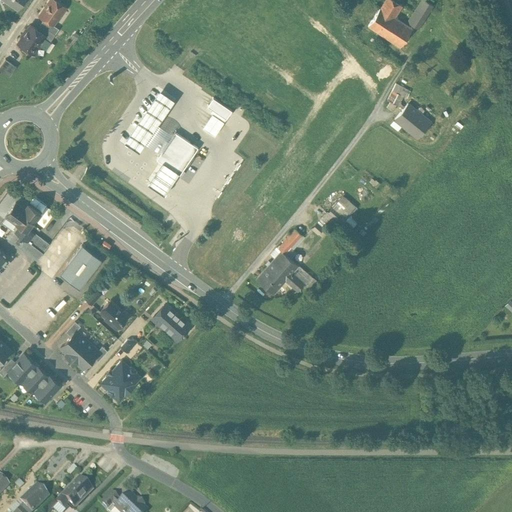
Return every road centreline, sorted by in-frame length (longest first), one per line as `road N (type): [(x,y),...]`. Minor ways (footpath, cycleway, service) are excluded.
road 1 (residential): [(0,309),(112,414),(127,459),(221,511)]
road 2 (primary): [(511,355),(334,358),(286,342),(220,303)]
road 3 (unclassified): [(220,303),(354,145),(403,69)]
road 4 (primary): [(220,303),(40,162)]
road 5 (primary): [(43,122),(151,0)]
road 6 (track): [(116,419),(154,393),(220,303)]
